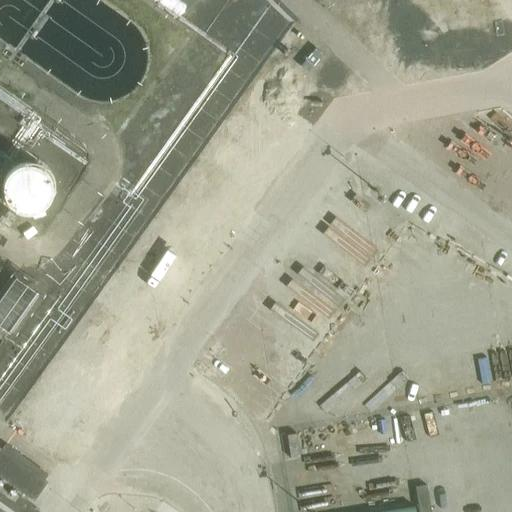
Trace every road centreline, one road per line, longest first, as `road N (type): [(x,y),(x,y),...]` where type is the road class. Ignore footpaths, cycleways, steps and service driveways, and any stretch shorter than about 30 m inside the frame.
road 1 (unknown): [(256,511),(232,439),(175,377)]
road 2 (unknown): [(414,100),(304,0)]
